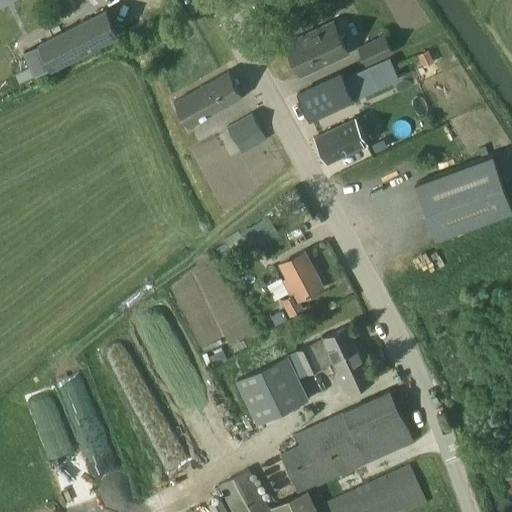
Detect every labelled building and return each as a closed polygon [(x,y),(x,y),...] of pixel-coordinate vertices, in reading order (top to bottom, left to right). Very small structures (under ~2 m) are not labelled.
[(53,66),(53,67),(118,34),(106,10),(41,43),(41,44),(53,66)] [(334,22),(287,44),(302,75),(349,53),(334,22)] [(385,34),(358,47),(367,66),(394,52),(385,34)] [(35,75),(53,66),(41,44),(24,53),(35,75)] [(188,125),(243,95),(229,70),(175,101),(188,125)] [(311,120),(354,100),(341,71),(298,92),(311,120)] [(242,152),(267,138),(252,112),(228,125),(242,152)] [(327,163),(368,144),(356,118),(315,137),(327,163)] [(436,240),(511,212),(511,206),(493,155),(415,183),(436,240)] [(235,256),(258,241),(251,231),(239,239),(235,232),(225,239),(229,245),(228,246),(235,256)] [(284,280),(292,295),(283,300),(290,314),(303,308),(299,300),(324,286),(305,250),(280,264),(288,278),(284,280)] [(373,380),(348,326),(324,338),(297,350),(308,374),(335,361),(349,391),(373,380)] [(289,354),(289,355),(300,378),(308,374),(297,350),(289,354)] [(288,354),(235,378),(256,422),(308,397),(288,354)] [(280,453),(299,494),(270,507),(249,468),(218,485),(233,511),(408,511),(428,503),(409,463),(315,506),(308,490),(414,441),(391,389),(295,433),(300,444),(280,453)]
